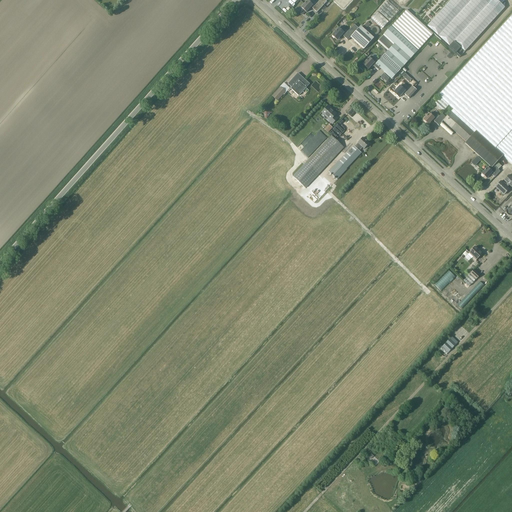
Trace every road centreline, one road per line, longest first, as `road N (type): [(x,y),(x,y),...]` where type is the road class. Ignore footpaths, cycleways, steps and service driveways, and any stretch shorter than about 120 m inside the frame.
road 1 (unclassified): [(0,263),(235,0)]
road 2 (tertiary): [(511,238),(255,0)]
